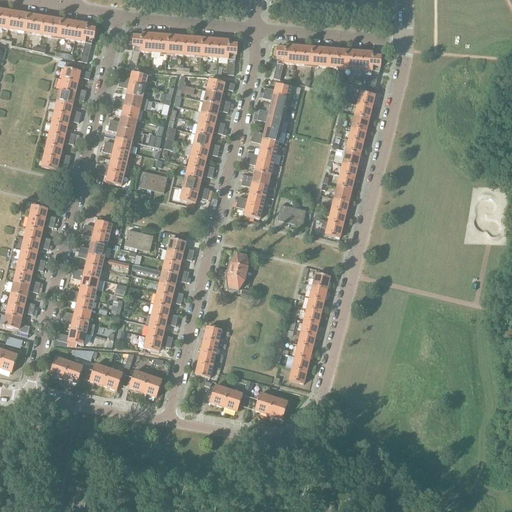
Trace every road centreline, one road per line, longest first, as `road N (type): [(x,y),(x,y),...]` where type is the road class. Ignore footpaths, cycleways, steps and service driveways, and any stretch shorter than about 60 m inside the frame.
road 1 (residential): [(291,436),(322,396),(406,41)]
road 2 (residential): [(166,423),(249,85),(255,28)]
road 3 (residential): [(29,397),(119,16)]
road 4 (residential): [(406,41),(255,28)]
road 5 (residential): [(166,423),(29,397)]
road 6 (residential): [(255,28),(119,16)]
road 7 (residential): [(291,436),(166,423)]
